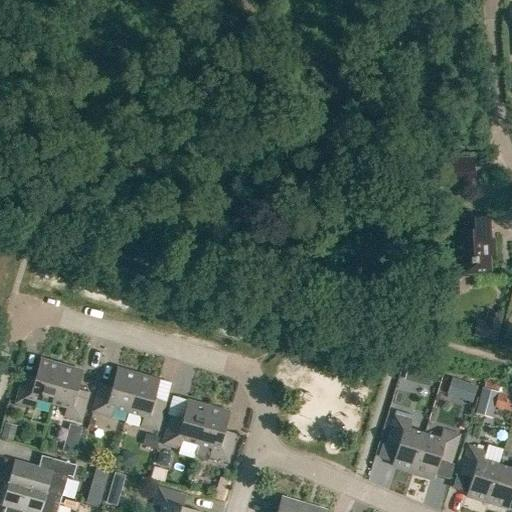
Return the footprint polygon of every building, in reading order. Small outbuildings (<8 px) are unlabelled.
[(438,159),(439,183),(473,182),(472,158),(438,159)] [(470,217),(470,211),(454,212),(456,241),(453,241),(455,263),(462,263),(462,274),(490,273),(489,256),(495,256),(494,238),(489,239),(488,216),(470,217)] [(477,321),(473,335),(496,341),(502,315),(487,312),(484,323),(477,321)] [(501,342),(511,345),(511,326),(506,325),(501,342)] [(37,400),(50,403),(61,365),(40,359),(34,378),(23,375),(15,403),(34,409),(37,400)] [(63,417),(81,422),(88,393),(77,390),(82,371),(61,365),(50,403),(66,408),(63,417)] [(113,409),(127,413),(138,374),(116,368),(111,387),(99,384),(91,412),(111,418),(113,409)] [(140,426),(157,431),(165,402),(154,399),(159,380),(138,374),(127,413),(143,417),(140,426)] [(497,409),(500,387),(486,385),(483,407),(497,409)] [(182,440),(197,445),(208,406),(187,400),(181,419),(170,416),(162,444),(179,449),(182,440)] [(208,457),(228,463),(236,435),(224,431),(229,412),(208,406),(197,445),(211,449),(208,457)] [(391,466),(412,472),(423,434),(408,429),(411,421),(393,415),(385,443),(396,447),(391,466)] [(0,436),(0,438),(11,442),(14,433),(15,434),(16,431),(15,430),(16,427),(4,423),(0,436)] [(412,472),(433,479),(439,460),(450,463),(459,435),(442,430),(439,439),(423,434),(412,472)] [(144,434),(141,446),(154,450),(158,438),(144,434)] [(465,496),(486,503),(497,465),(482,460),(485,451),(467,446),(459,474),(470,478),(465,496)] [(7,483),(60,498),(67,476),(72,477),(76,465),(45,457),(42,468),(14,461),(7,483)] [(486,503),(507,510),(511,493),(511,469),(497,465),(486,503)] [(90,484),(102,488),(107,472),(95,468),(90,484)] [(111,482),(121,485),(124,476),(114,473),(111,482)] [(56,511),(60,498),(7,483),(1,505),(23,511),(56,511)] [(160,511),(199,511),(182,507),(185,496),(157,488),(152,505),(161,508),(160,511)] [(114,506),(117,496),(107,493),(104,503),(114,506)] [(300,511),(303,504),(281,497),(275,511),(300,511)]
